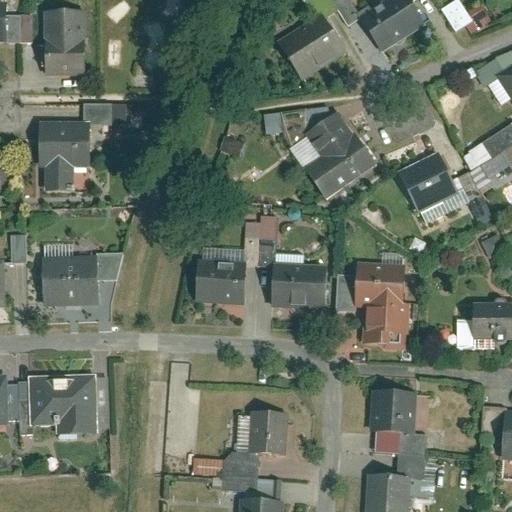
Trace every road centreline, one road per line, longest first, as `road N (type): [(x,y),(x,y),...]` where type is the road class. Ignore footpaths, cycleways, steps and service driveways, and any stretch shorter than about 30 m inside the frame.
road 1 (residential): [(0,347),(294,352),(312,362),(331,396),(323,511)]
road 2 (residential): [(511,39),(380,96)]
